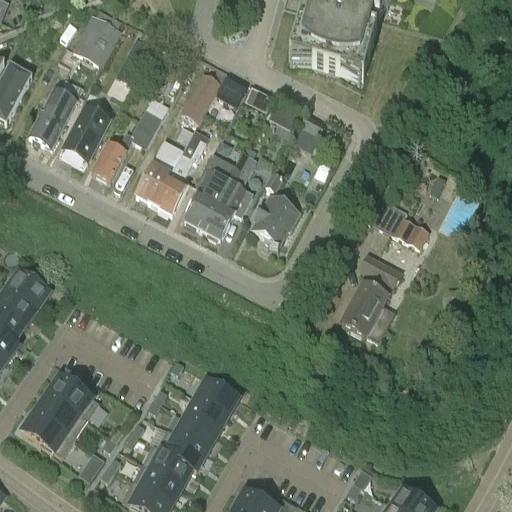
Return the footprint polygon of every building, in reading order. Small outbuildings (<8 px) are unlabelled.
[(385,1),(380,0),(305,0),(288,66),(311,73),(339,80),(340,75),(361,80),(360,86),(362,86),(378,26),(373,25),(379,2),(385,4),(385,1)] [(120,37),(91,22),(72,57),(101,73),(120,37)] [(31,82),(10,71),(0,88),(0,130),(5,133),(31,82)] [(180,120),(181,120),(198,130),(219,92),(202,82),(182,115),(180,120)] [(246,94),(226,83),(219,96),(238,107),(246,94)] [(56,98),(53,96),(28,143),(50,156),(79,103),(59,92),(56,98)] [(109,126),(84,114),(62,156),(62,157),(59,163),(83,175),(87,169),(109,126)] [(131,147),(145,155),(161,126),(144,117),(131,142),(125,139),(117,153),(108,148),(91,180),(109,189),(131,147)] [(324,132),(305,122),(299,134),(318,144),(324,132)] [(193,136),(187,148),(153,212),(171,221),(188,190),(182,187),(192,167),(204,173),(211,159),(214,153),(206,149),(209,144),(193,136)] [(134,203),(153,212),(180,159),(163,150),(134,203)] [(195,194),(199,196),(183,227),(201,237),(235,172),(211,160),(197,187),(195,194)] [(256,203),(236,192),(250,166),(241,161),(235,172),(201,237),(207,240),(206,242),(216,248),(217,245),(219,246),(233,221),(244,227),(256,203)] [(271,179),(264,192),(274,198),(281,185),(271,179)] [(298,220),(269,204),(263,215),(261,214),(254,228),(256,229),(252,237),(278,251),(286,236),(288,237),(298,220)] [(405,218),(379,205),(367,228),(419,255),(427,239),(401,225),(405,218)] [(401,281),(366,262),(357,278),(366,283),(363,289),(340,332),(366,346),(367,345),(378,351),(395,320),(383,314),(389,303),(392,297),(393,297),(401,281)] [(6,297),(36,318),(48,300),(18,280),(6,297)] [(30,325),(36,318),(6,297),(2,295),(0,297),(0,319),(24,335),(30,325)] [(0,343),(16,355),(16,354),(17,354),(13,351),(24,335),(0,319),(0,343)] [(0,368),(4,372),(16,355),(0,343),(0,368)] [(177,382),(183,371),(176,367),(170,378),(177,382)] [(99,411),(59,384),(55,390),(54,389),(46,401),(86,429),(99,411)] [(195,406),(227,423),(237,405),(206,387),(195,406)] [(153,407),(160,411),(166,400),(159,396),(153,407)] [(86,429),(46,401),(45,402),(46,403),(43,408),(42,407),(39,411),(33,419),(74,447),(79,439),(86,429)] [(216,442),(227,423),(195,406),(185,424),(216,442)] [(160,411),(153,407),(147,417),(154,421),(160,411)] [(74,447),(33,419),(33,420),(34,421),(30,426),(29,425),(20,438),(39,451),(37,453),(51,463),(53,460),(61,466),(74,447)] [(171,439),(206,460),(212,449),(216,442),(185,424),(181,422),(171,439)] [(130,440),(137,444),(143,434),(137,430),(130,440)] [(116,449),(123,440),(116,435),(109,445),(116,449)] [(157,455),(196,477),(206,460),(171,439),(167,437),(157,455)] [(130,440),(123,450),(130,454),(137,444),(130,440)] [(103,455),(109,459),(116,449),(109,445),(103,455)] [(195,479),(196,477),(157,455),(153,452),(142,471),(182,493),(191,476),(195,479)] [(113,464),(106,474),(113,479),(120,469),(113,464)] [(132,488),(132,489),(172,511),(182,493),(142,471),(142,472),(150,477),(141,493),(132,488)] [(106,489),(113,479),(106,474),(100,484),(106,489)] [(171,511),(172,511),(132,489),(121,508),(127,511),(171,511)] [(360,496),(353,492),(347,503),(354,507),(360,496)] [(425,511),(398,494),(386,511),(425,511)] [(234,511),(268,511),(244,498),(240,505),(239,504),(234,511)]
